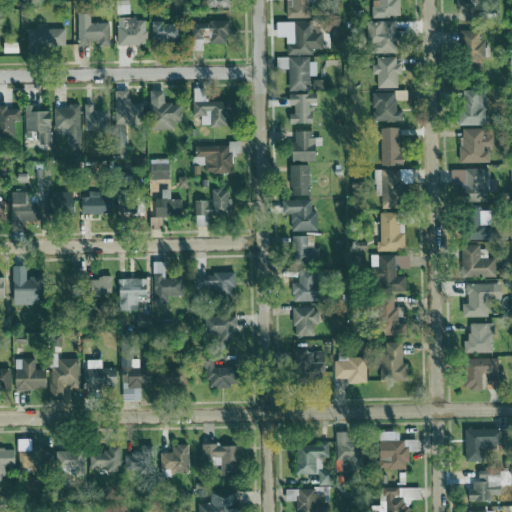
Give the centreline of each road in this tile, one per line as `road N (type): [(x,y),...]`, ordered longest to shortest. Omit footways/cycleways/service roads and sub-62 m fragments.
road 1 (residential): [(258,0),(268,511)]
road 2 (residential): [(511,412),(0,420)]
road 3 (residential): [(430,0),(437,511)]
road 4 (residential): [(0,248),(263,243)]
road 5 (residential): [(0,75),(260,72)]
